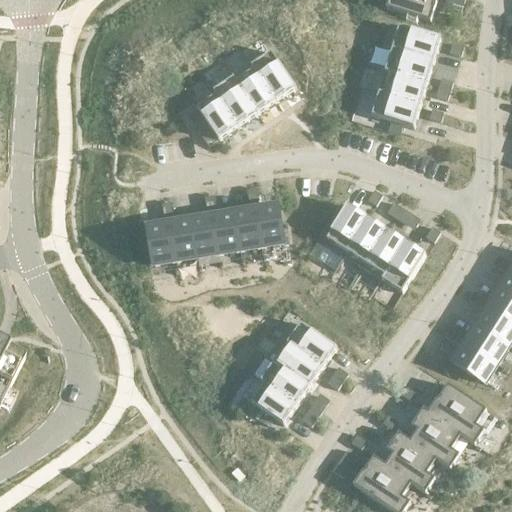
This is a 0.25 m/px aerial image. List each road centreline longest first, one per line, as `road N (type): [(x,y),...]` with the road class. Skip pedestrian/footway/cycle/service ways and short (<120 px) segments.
road 1 (residential): [(30,0),(26,250),(78,360),(79,393),(68,421),(0,470)]
road 2 (tertiary): [(479,209),(455,275),(289,511)]
road 3 (residential): [(479,209),(306,157),(136,184)]
road 4 (tertiary): [(494,0),(479,209)]
